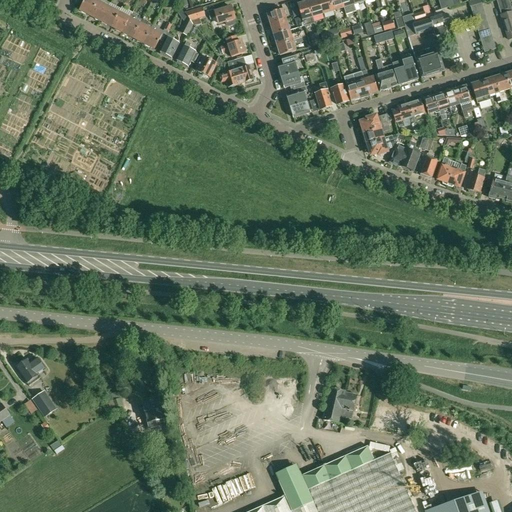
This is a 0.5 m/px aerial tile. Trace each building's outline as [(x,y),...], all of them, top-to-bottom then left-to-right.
[(84,0),(79,10),(90,16),(98,0),(98,2),(94,0),(84,0)] [(98,0),(90,16),(101,22),(110,4),(102,0),(98,0)] [(313,0),(308,2),(313,18),(323,14),(318,0),(313,0)] [(318,0),(323,14),(333,11),(329,0),(318,0)] [(329,0),(333,11),(344,8),(341,0),(329,0)] [(341,0),(344,8),(354,5),(352,0),(341,0)] [(383,8),(380,0),(375,0),(378,10),(383,8)] [(438,0),(442,10),(450,7),(454,6),(453,6),(454,6),(453,1),(452,1),(446,3),(445,0),(438,0)] [(470,7),(471,9),(482,5),(482,4),(481,0),(473,0),(468,2),(470,7)] [(511,9),(509,0),(497,0),(509,40),(511,39),(511,9)] [(303,21),(305,27),(315,24),(313,18),(308,2),(304,3),(304,2),(303,2),(299,4),(298,4),(298,5),(297,5),(302,21),(303,21)] [(101,22),(112,27),(119,13),(121,9),(110,4),(101,22)] [(471,9),(472,11),(473,15),(484,11),(482,5),(471,9)] [(218,25),(226,23),(227,25),(229,27),(234,25),(235,23),(234,20),(235,20),(231,7),(215,12),(215,10),(208,12),(210,19),(216,17),(218,25)] [(185,13),(187,16),(191,22),(205,17),(202,8),(185,13)] [(269,21),(270,25),(286,20),(283,9),(281,10),(280,10),(280,9),(279,9),(275,10),(275,11),(275,12),(267,14),(267,15),(266,16),(267,20),(269,21)] [(486,17),(484,11),(473,15),(475,21),(486,17)] [(393,14),(398,30),(405,28),(403,21),(403,20),(401,12),(393,14)] [(112,27),(122,33),(130,18),(119,13),(112,27)] [(447,31),(445,26),(450,24),(447,14),(411,26),(405,28),(408,38),(433,30),(435,35),(437,36),(446,33),(447,31)] [(193,25),(191,22),(187,16),(179,33),(188,37),(190,32),(192,27),(192,28),(193,25)] [(122,33),(133,38),(142,20),(136,17),(135,21),(130,18),(122,33)] [(475,21),(476,27),(488,24),(486,17),(475,21)] [(300,18),(299,18),(294,19),(296,27),(302,25),(300,18)] [(411,26),(410,24),(409,19),(403,20),(403,21),(405,28),(411,26)] [(133,38),(144,44),(153,26),(142,20),(133,38)] [(270,30),(272,36),(289,31),(286,20),(270,25),(271,29),(270,30)] [(384,32),(395,28),(393,20),(382,23),(384,32)] [(375,35),(383,32),(380,23),(372,25),(374,33),(375,35)] [(476,27),(478,33),(490,30),(488,24),(476,27)] [(352,28),(354,35),(362,32),(360,25),(352,28)] [(374,33),(372,25),(365,27),(367,35),(374,33)] [(163,43),(166,38),(168,34),(153,26),(144,44),(155,50),(159,41),(163,43)] [(328,31),(331,42),(339,39),(336,28),(328,31)] [(347,29),(339,31),(341,39),(349,36),(347,29)] [(396,41),(406,38),(403,30),(393,33),(396,41)] [(478,33),(480,39),(492,36),(490,30),(478,33)] [(275,41),(276,46),(305,37),(304,32),(291,36),(289,31),(272,36),(274,41),(275,41)] [(323,44),(331,42),(328,31),(320,33),(323,44)] [(392,32),(383,34),(386,42),(394,39),(392,32)] [(174,37),(168,34),(166,38),(167,38),(160,52),(165,55),(166,57),(169,58),(170,57),(171,58),(179,44),(172,40),(174,37)] [(383,34),(374,37),(376,45),(386,42),(383,34)] [(313,47),(321,45),(318,35),(310,38),(313,47)] [(480,39),(482,45),(494,42),(492,36),(480,39)] [(223,47),(221,48),(221,50),(223,54),(229,52),(231,58),(246,54),(245,52),(247,52),(245,47),(244,48),(242,41),(238,42),(236,37),(226,40),(228,45),(223,47)] [(280,56),(296,52),(294,45),(307,42),(305,37),(276,46),(278,50),(277,51),(278,55),(280,56)] [(186,42),(177,61),(182,64),(182,66),(186,67),(187,66),(188,67),(190,63),(194,65),(199,54),(196,52),(189,48),(191,45),(186,42)] [(311,48),(309,42),(301,44),(303,50),(311,48)] [(496,50),(494,42),(482,45),(484,53),(496,50)] [(336,54),(346,51),(344,44),(334,46),(336,54)] [(436,45),(424,49),(432,77),(443,73),(438,58),(440,57),(436,45)] [(424,49),(413,52),(421,80),(432,77),(424,49)] [(305,56),(307,63),(316,61),(313,53),(305,56)] [(283,65),(278,67),(279,72),(279,73),(280,76),(281,76),(281,78),(298,73),(295,62),(297,62),(295,55),(281,59),(283,65)] [(204,75),(203,77),(207,79),(208,77),(210,78),(216,66),(217,64),(216,63),(203,56),(196,71),(204,75)] [(244,58),(234,61),(241,84),(246,82),(248,83),(251,82),(252,81),(254,80),(249,66),(246,67),(244,58)] [(374,77),(368,79),(362,58),(358,59),(369,95),(370,96),(371,96),(377,94),(378,93),(378,92),(374,77)] [(357,73),(353,75),(360,99),(363,98),(364,97),(369,95),(358,59),(353,60),(357,73)] [(412,59),(405,60),(402,61),(409,83),(418,80),(412,59)] [(375,77),(380,92),(389,89),(383,68),(380,60),(375,62),(379,75),(375,77)] [(393,65),(383,68),(381,60),(380,60),(383,68),(389,89),(399,86),(395,70),(394,70),(393,65)] [(234,61),(227,63),(230,72),(224,74),(229,88),(230,87),(232,88),(235,87),(236,85),(241,84),(234,61)] [(400,69),(395,70),(399,86),(409,83),(402,61),(398,63),(400,69)] [(304,82),(301,83),(298,74),(298,73),(281,78),(281,79),(281,80),(282,83),(283,83),(284,89),(290,87),(291,91),(305,87),(304,82)] [(499,76),(495,77),(499,93),(502,102),(507,101),(505,95),(503,91),(510,89),(505,73),(499,75),(499,76)] [(343,78),(346,86),(350,101),(353,100),(354,100),(354,101),(355,101),(360,99),(353,75),(343,78)] [(489,96),(495,94),(497,97),(496,98),(498,104),(502,102),(499,93),(495,77),(492,79),(491,78),(490,78),(484,80),(489,96),(490,100),(491,100),(489,96)] [(477,104),(490,100),(489,96),(484,80),(478,81),(477,82),(477,83),(471,85),(477,104)] [(315,94),(317,100),(317,102),(320,110),(321,110),(323,111),(326,110),(327,108),(332,107),(327,91),(328,90),(325,83),(319,85),(322,92),(315,94)] [(347,102),(349,102),(344,86),(332,89),(337,105),(342,104),(343,104),(347,103),(347,102)] [(459,88),(456,89),(460,104),(464,119),(468,118),(467,113),(474,111),(473,108),(472,108),(470,101),(471,101),(466,86),(465,87),(465,86),(464,86),(460,87),(459,88)] [(306,91),(305,87),(291,91),(292,95),(287,96),(288,102),(288,103),(289,106),(290,106),(290,108),(307,103),(303,91),(306,91)] [(449,108),(455,106),(460,104),(456,89),(452,91),(452,90),(451,90),(444,92),(446,96),(449,108)] [(437,96),(434,97),(442,121),(446,119),(443,110),(449,108),(446,96),(444,92),(438,94),(437,96)] [(423,100),(428,115),(434,113),(437,122),(442,121),(434,97),(430,98),(430,97),(429,97),(425,98),(424,100),(423,100)] [(419,117),(426,114),(421,100),(420,101),(420,100),(419,100),(415,101),(414,102),(410,104),(415,122),(417,131),(422,129),(419,117)] [(292,113),(293,119),(310,114),(307,103),(290,108),(290,109),(290,110),(291,113),(292,113)] [(398,108),(398,109),(391,111),(394,120),(396,119),(398,128),(405,126),(403,121),(409,119),(410,123),(415,122),(410,104),(404,105),(403,105),(399,106),(399,107),(398,108)] [(360,123),(364,134),(389,126),(391,125),(390,120),(388,121),(386,114),(379,117),(381,122),(378,123),(376,116),(367,119),(368,120),(360,123)] [(483,118),(477,120),(481,133),(483,139),(489,139),(483,118)] [(383,139),(382,134),(391,131),(389,126),(364,134),(367,145),(391,137),(391,138),(392,137),(392,136),(383,139)] [(471,128),(463,131),(466,139),(474,136),(471,128)] [(378,155),(388,152),(392,154),(397,139),(399,135),(392,137),(391,138),(391,137),(367,145),(371,156),(378,153),(378,155)] [(423,137),(419,148),(425,150),(429,137),(423,137)] [(434,138),(433,138),(429,137),(425,150),(430,152),(434,138)] [(420,151),(418,150),(414,149),(416,144),(410,142),(407,150),(407,151),(401,167),(413,172),(419,156),(418,155),(420,151)] [(390,163),(401,167),(407,151),(407,150),(403,148),(403,146),(398,144),(397,145),(390,163)] [(421,173),(432,177),(437,161),(432,160),(433,156),(427,154),(426,158),(421,173)] [(477,155),(472,154),(468,169),(473,170),(475,160),(477,155)] [(436,180),(448,184),(455,163),(444,159),(442,164),(436,180)] [(466,166),(455,163),(448,184),(459,187),(464,172),(466,166)] [(484,179),(486,171),(479,169),(477,177),(472,175),(467,190),(480,194),(484,179)] [(511,177),(507,176),(505,183),(505,184),(502,198),(507,199),(507,202),(511,203),(511,177)] [(496,196),(502,198),(505,184),(505,183),(493,180),(493,181),(489,180),(488,187),(491,188),(489,197),(495,198),(496,196)] [(17,368),(28,385),(39,378),(37,376),(45,370),(37,358),(29,363),(28,361),(17,368)] [(339,424),(340,417),(345,392),(330,389),(323,421),(339,424)] [(41,392),(30,400),(42,417),(53,409),(41,392)] [(352,420),(353,412),(357,396),(345,393),(346,392),(345,392),(340,417),(352,420)] [(115,399),(114,394),(106,396),(110,413),(117,411),(117,410),(124,408),(122,398),(115,399)] [(144,409),(140,410),(141,416),(145,415),(148,429),(152,428),(153,434),(166,431),(159,399),(156,395),(151,396),(150,400),(142,402),(144,409)] [(0,404),(0,423),(2,422),(10,416),(2,404),(0,404)] [(385,416),(388,424),(394,422),(391,414),(385,416)] [(10,416),(2,422),(6,428),(7,428),(9,431),(15,427),(13,424),(15,423),(10,416)] [(41,425),(45,431),(50,428),(45,422),(41,425)] [(249,511),(415,511),(390,454),(396,451),(390,437),(302,476),(300,472),(278,482),(285,496),(249,511)] [(472,511),(468,497),(424,511),(472,511)]
